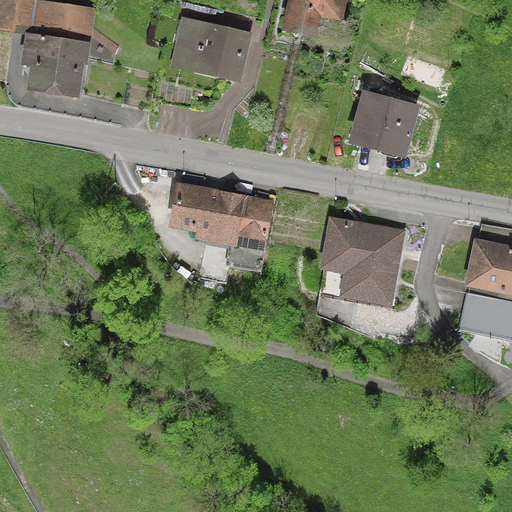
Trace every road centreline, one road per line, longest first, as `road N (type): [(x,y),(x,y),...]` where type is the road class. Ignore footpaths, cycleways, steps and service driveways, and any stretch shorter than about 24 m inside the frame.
road 1 (residential): [(0,303),(292,351),(360,380),(450,400),(511,382)]
road 2 (tertiary): [(0,122),(444,201)]
road 3 (residential): [(444,201),(426,288),(453,339),(511,380)]
